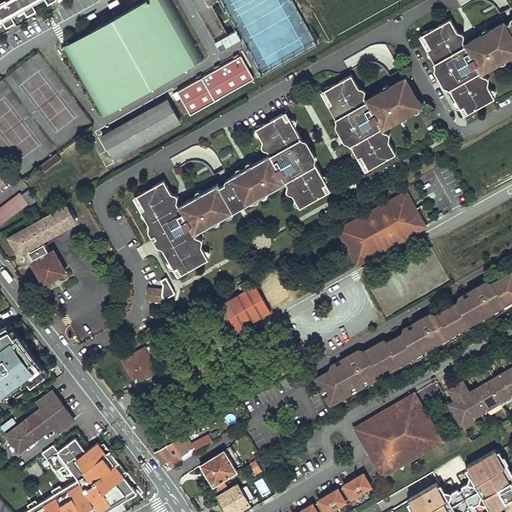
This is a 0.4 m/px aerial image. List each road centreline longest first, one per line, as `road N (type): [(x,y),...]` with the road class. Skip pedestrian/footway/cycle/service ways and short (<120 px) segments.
road 1 (residential): [(69,361),(130,322),(137,303),(136,269),(102,212),(110,182),(393,28)]
road 2 (tertiary): [(173,498),(69,361)]
